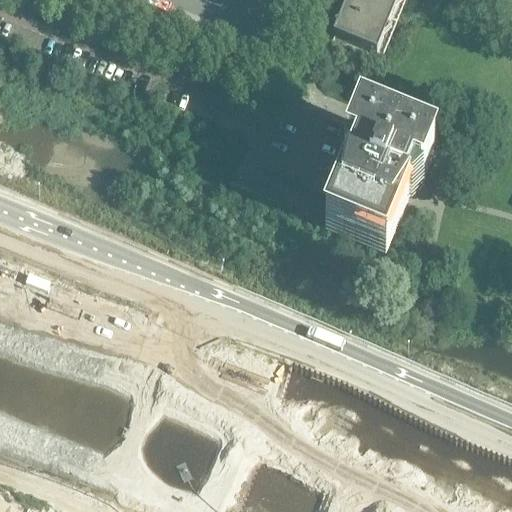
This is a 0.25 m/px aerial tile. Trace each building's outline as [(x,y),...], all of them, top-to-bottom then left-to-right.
[(407,0),(350,0),(334,41),(332,47),(380,67),(407,0)] [(348,177),(347,180),(328,226),(388,250),(407,202),(405,201),(411,187),(420,190),(420,188),(432,159),(433,159),(433,158),(361,127),(361,128),(361,129),(348,159),(348,160),(348,177)] [(242,191),(252,168),(251,167),(250,169),(240,165),(241,163),(240,163),(239,165),(230,187),(242,191)] [(253,196),(263,172),(262,172),(261,174),(251,170),(252,168),(242,191),(253,196)] [(264,200),(274,177),(273,176),(273,178),(262,174),(263,172),(253,196),(264,200)] [(275,205),(285,181),(284,183),(274,179),(274,177),(264,200),(275,205)] [(286,209),(296,186),(296,185),(295,187),(285,183),(285,181),(275,205),(286,209)] [(298,214),(307,190),(306,192),(296,188),(296,186),(286,209),(298,214)] [(309,218),(318,195),(317,197),(307,192),(308,190),(307,190),(298,214),(309,218)] [(329,201),(329,200),(318,196),(319,195),(318,195),(309,218),(321,223),(329,201)]
